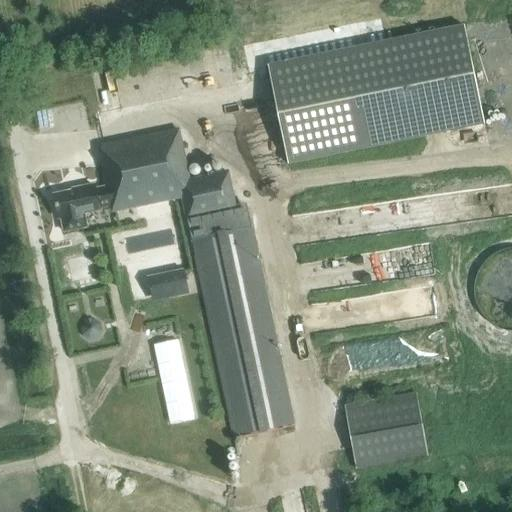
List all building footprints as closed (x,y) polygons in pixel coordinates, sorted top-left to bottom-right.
[(485,125),(465,27),(268,67),(288,165),(485,125)] [(56,197),(61,218),(63,218),(66,232),(89,228),(86,213),(102,210),(101,208),(113,205),(114,212),(183,198),(233,438),(294,426),(245,189),(232,191),(229,176),(189,184),(178,131),(103,147),(107,165),(105,166),(109,189),(98,191),(97,186),(74,191),(75,193),(56,197)] [(474,286),(473,292),(474,297),(475,303),(477,308),(479,313),(483,318),(487,322),(491,326),(496,329),(501,331),(507,333),(511,333),(511,249),(507,251),(501,252),(496,254),(491,257),(487,261),(483,265),(479,270),(477,275),(475,280),(474,286)] [(153,302),(189,294),(184,269),(147,276),(153,302)] [(415,390),(345,402),(356,465),(427,453),(415,390)]
